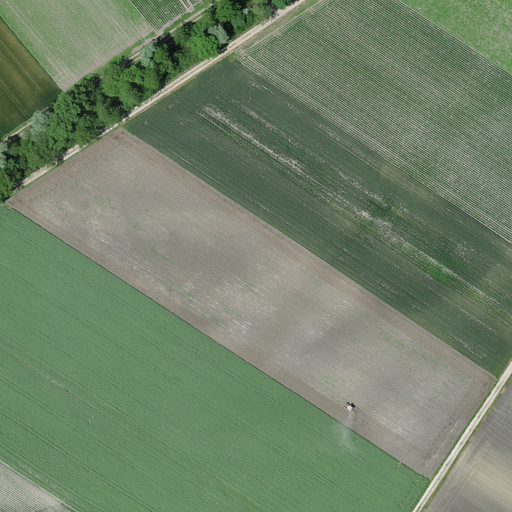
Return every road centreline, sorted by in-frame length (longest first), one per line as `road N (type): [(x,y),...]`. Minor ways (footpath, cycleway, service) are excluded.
road 1 (track): [(0,202),(297,0)]
road 2 (track): [(214,0),(0,142)]
road 3 (track): [(418,511),(511,368)]
